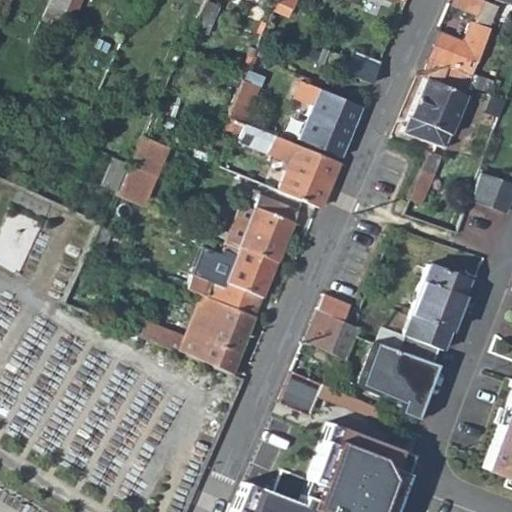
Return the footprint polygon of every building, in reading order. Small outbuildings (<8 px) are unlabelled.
[(48,0),(46,5),(61,13),(67,0),(48,0)] [(67,0),(61,13),(70,17),(77,0),(67,0)] [(200,0),(201,0),(188,27),(203,34),(208,23),(216,5),(210,2),(211,0),(200,0)] [(272,0),(268,11),(262,25),(279,32),(292,0),(272,0)] [(423,78),(461,94),(479,42),(493,5),(481,0),(478,0),(470,21),(468,20),(461,40),(436,31),(417,76),(423,78)] [(236,34),(255,43),(256,38),(262,25),(268,11),(257,6),(254,14),(244,16),(236,34)] [(161,63),(170,67),(178,48),(182,41),(176,39),(174,44),(170,42),(161,63)] [(306,39),(299,55),(322,65),(325,56),(310,49),(313,42),(306,39)] [(378,62),(350,50),(341,72),(368,84),(378,62)] [(241,74),(222,117),(224,118),(240,124),(241,124),(259,82),(241,74)] [(423,78),(402,129),(441,146),(462,95),(461,94),(423,78)] [(293,98),(309,105),(315,89),(299,82),(293,98)] [(309,105),(294,139),(337,156),(358,107),(315,89),(309,105)] [(487,89),(482,103),(499,110),(504,97),(487,89)] [(240,124),(224,118),(219,131),(235,138),(240,124)] [(241,124),(240,124),(235,138),(234,140),(271,155),(271,157),(284,163),(273,190),(315,207),(334,162),(241,124)] [(138,136),(130,152),(141,156),(143,158),(150,140),(138,136)] [(127,162),(111,193),(123,198),(141,156),(130,152),(127,162)] [(426,154),(419,169),(429,173),(435,158),(426,154)] [(407,200),(416,204),(429,173),(419,169),(407,200)] [(511,191),(511,185),(477,172),(466,200),(504,214),(511,191)] [(239,177),(234,188),(250,193),(254,184),(239,177)] [(237,203),(223,238),(274,259),(294,210),(255,195),(250,208),(237,203)] [(97,224),(86,248),(98,252),(99,253),(107,235),(103,234),(105,228),(97,224)] [(189,274),(183,288),(198,294),(249,315),(255,300),(257,294),(259,295),(274,259),(223,238),(206,281),(189,274)] [(86,248),(75,273),(83,276),(85,272),(89,274),(98,252),(86,248)] [(355,327),(351,335),(370,341),(427,362),(433,347),(439,349),(466,279),(425,263),(397,333),(387,329),(390,320),(362,310),(355,327)] [(74,277),(62,302),(72,306),(83,281),(74,277)] [(143,317),(137,333),(228,372),(251,315),(249,315),(198,294),(193,301),(181,334),(160,325),(163,316),(147,309),(143,317)] [(320,294),(314,309),(340,320),(346,304),(320,294)] [(314,309),(301,339),(315,346),(342,358),(351,335),(355,327),(340,320),(314,309)] [(127,320),(123,327),(137,333),(143,317),(136,315),(133,323),(127,320)] [(427,362),(370,341),(355,383),(398,400),(395,411),(410,416),(430,363),(427,362)] [(376,407),(289,371),(277,402),(308,415),(316,395),(372,418),(376,407)] [(511,381),(500,411),(504,413),(500,424),(491,421),(496,425),(479,467),(505,478),(507,473),(511,475),(511,381)] [(500,411),(495,409),(491,421),(500,424),(504,413),(500,411)] [(240,482),(224,511),(392,511),(411,458),(327,426),(308,479),(298,505),(270,494),(263,492),(240,482)] [(511,475),(507,473),(505,478),(503,482),(511,485),(511,475)]
